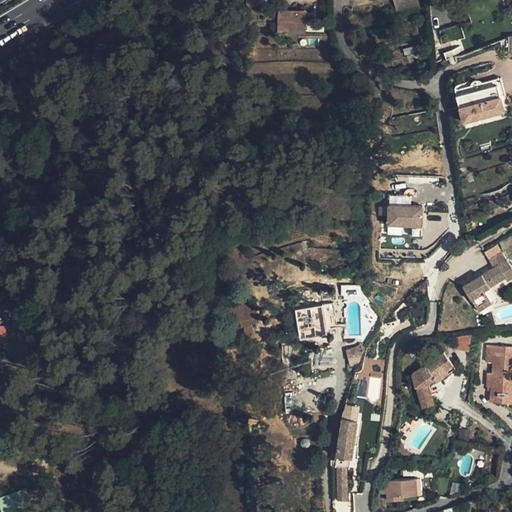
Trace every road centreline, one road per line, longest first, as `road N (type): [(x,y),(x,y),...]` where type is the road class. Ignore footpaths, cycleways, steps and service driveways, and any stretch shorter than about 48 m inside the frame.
road 1 (residential): [(339,0),(341,32),(357,59),(380,77),(440,94),(454,220),(452,237),(429,264)]
road 2 (residential): [(476,243),(440,283),(427,329),(398,337),(387,443),(366,493),(367,511)]
